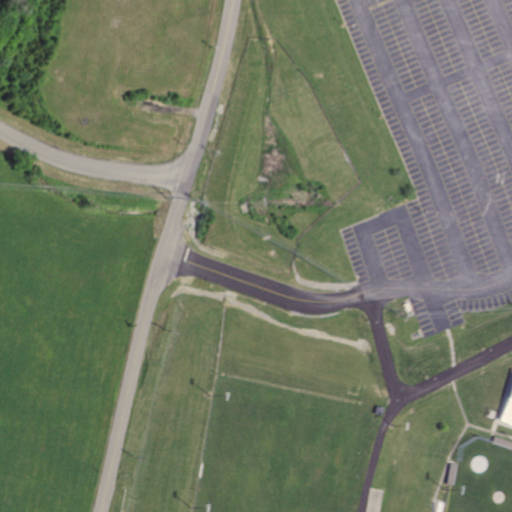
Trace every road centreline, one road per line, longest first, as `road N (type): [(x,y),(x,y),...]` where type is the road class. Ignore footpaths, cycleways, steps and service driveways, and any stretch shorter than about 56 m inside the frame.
road 1 (secondary): [(232,0),(199,137),(150,281),(100,511)]
road 2 (residential): [(187,172),(52,157),(0,132)]
